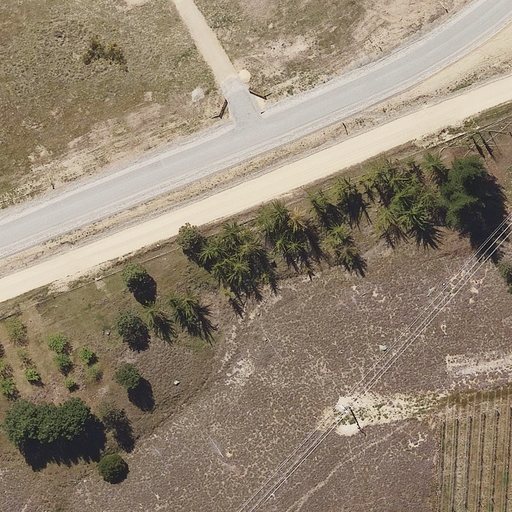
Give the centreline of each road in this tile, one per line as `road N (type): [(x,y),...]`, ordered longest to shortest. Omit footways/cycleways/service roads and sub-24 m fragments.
road 1 (residential): [(0,290),(511,85)]
road 2 (track): [(256,134),(185,0)]
